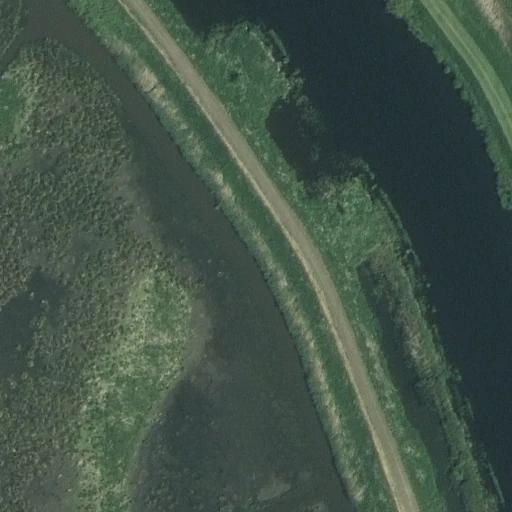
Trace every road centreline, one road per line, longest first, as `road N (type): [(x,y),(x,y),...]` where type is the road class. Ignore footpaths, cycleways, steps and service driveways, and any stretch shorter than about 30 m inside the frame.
road 1 (track): [(125,0),(289,225),(330,306),(408,511)]
road 2 (track): [(428,0),(511,120)]
